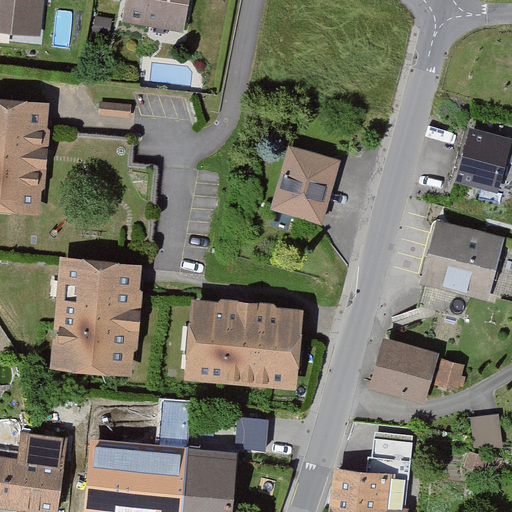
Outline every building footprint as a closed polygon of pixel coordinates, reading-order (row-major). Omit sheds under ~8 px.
[(0,0),(0,29),(38,34),(41,0),(0,0)] [(128,0),(125,19),(186,29),(190,0),(128,0)] [(111,19),(96,17),(94,31),(109,33),(111,19)] [(46,106),(0,101),(0,208),(37,211),(46,106)] [(130,106),(101,104),(101,115),(130,117),(130,106)] [(471,130),(458,179),(497,189),(510,140),(471,130)] [(131,162),(133,139),(73,134),(71,157),(131,162)] [(339,163),(291,148),(273,208),(321,222),(339,163)] [(157,165),(131,162),(126,212),(152,214),(157,165)] [(438,220),(420,283),(487,301),(504,237),(438,220)] [(138,270),(63,264),(53,366),(129,373),(138,270)] [(299,313),(194,304),(187,378),(292,387),(299,313)] [(384,342),(371,387),(423,401),(436,356),(384,342)] [(462,367),(442,362),(436,386),(456,391),(462,367)] [(499,415),(471,417),(474,449),(504,450),(499,415)] [(267,421),(239,418),(236,447),(264,450),(267,421)] [(337,474),(333,510),(348,511),(406,511),(415,434),(375,430),(369,477),(337,474)] [(19,451),(0,448),(0,502),(56,510),(66,440),(22,433),(19,451)] [(93,443),(86,511),(225,511),(231,455),(93,443)] [(502,459),(470,452),(464,466),(494,479),(502,459)]
